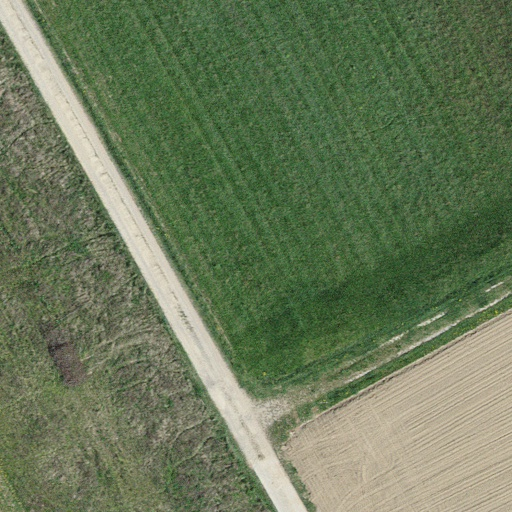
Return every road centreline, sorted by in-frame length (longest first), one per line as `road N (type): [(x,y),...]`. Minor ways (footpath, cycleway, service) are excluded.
road 1 (track): [(238,413),(7,0)]
road 2 (track): [(511,263),(238,413)]
